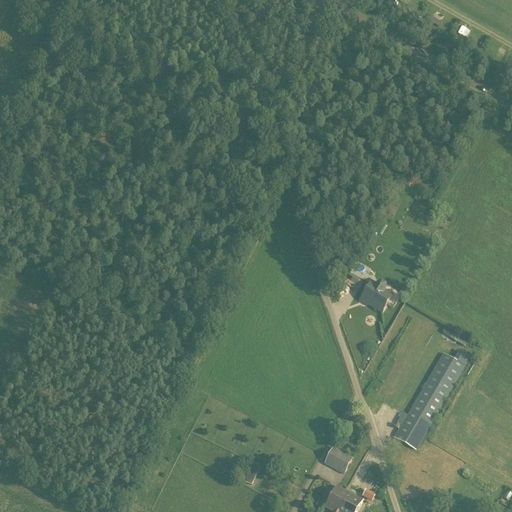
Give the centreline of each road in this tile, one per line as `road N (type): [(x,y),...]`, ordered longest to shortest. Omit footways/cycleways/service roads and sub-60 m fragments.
road 1 (unclassified): [(397,511),(272,130),(276,90),(323,0)]
road 2 (unclassified): [(511,106),(328,0)]
